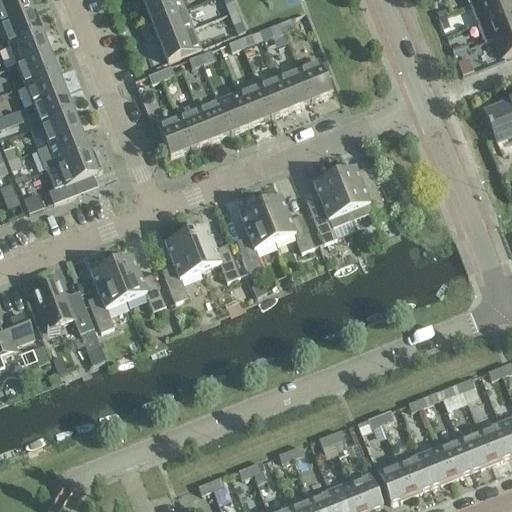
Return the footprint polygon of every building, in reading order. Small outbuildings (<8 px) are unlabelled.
[(13,0),(0,5),(0,27),(1,29),(33,16),(26,0),(13,0)] [(179,0),(157,0),(143,6),(151,26),(184,12),(179,0)] [(511,0),(488,0),(469,8),(477,27),(511,12),(511,0)] [(228,18),(237,15),(232,4),(224,7),(228,18)] [(184,12),(151,26),(159,46),(192,32),(184,12)] [(484,46),(493,42),(511,34),(511,12),(477,27),(484,46)] [(228,18),(233,29),(241,26),(237,15),(228,18)] [(33,16),(1,29),(9,49),(41,36),(33,16)] [(446,19),(438,22),(443,32),(450,30),(446,19)] [(283,36),(294,32),(290,24),(279,28),(283,36)] [(283,36),(279,28),(268,32),(271,41),(283,36)] [(192,32),(159,46),(167,67),(201,53),(192,32)] [(511,57),(511,34),(493,42),(501,62),(511,57)] [(41,36),(9,49),(17,69),(49,56),(41,36)] [(243,52),(253,48),(250,40),(239,44),(243,52)] [(243,52),(239,44),(228,48),(231,56),(243,52)] [(465,47),(450,53),(452,58),(467,52),(465,47)] [(49,56),(17,69),(24,89),(57,76),(49,56)] [(203,68),(214,64),(210,56),(199,60),(203,68)] [(203,68),(199,60),(188,64),(191,72),(203,68)] [(467,63),(456,67),(461,81),(473,77),(467,63)] [(297,73),(310,106),(331,97),(318,65),(297,73)] [(163,84),(173,80),(170,72),(159,76),(163,84)] [(277,81),(290,114),(310,106),(297,73),(277,81)] [(57,76),(24,89),(32,109),(65,96),(57,76)] [(163,84),(159,76),(148,80),(151,88),(163,84)] [(257,89),(270,122),(290,114),(277,81),(257,89)] [(237,97),(250,130),(270,122),(257,89),(237,97)] [(65,96),(32,109),(40,129),(73,116),(65,96)] [(217,104),(230,138),(250,130),(237,97),(217,104)] [(511,101),(510,102),(511,104),(484,114),(497,145),(511,138),(511,101)] [(197,112),(210,145),(230,138),(217,104),(197,112)] [(177,120),(190,153),(210,145),(197,112),(177,120)] [(48,149),(81,136),(73,116),(40,129),(48,149)] [(190,153),(177,120),(156,128),(169,162),(190,153)] [(89,157),(89,156),(81,136),(48,149),(57,170),(89,157)] [(7,166),(17,162),(13,152),(3,156),(7,166)] [(77,199),(72,188),(102,176),(93,155),(89,156),(89,157),(57,170),(47,174),(55,193),(48,196),(53,208),(77,199)] [(7,166),(11,176),(21,172),(17,162),(7,166)] [(346,173),(333,178),(352,225),(371,218),(375,229),(389,224),(376,191),(368,194),(359,171),(348,176),(346,173)] [(319,201),(307,206),(311,217),(324,248),(337,243),(333,233),(352,225),(333,178),(320,184),(321,186),(314,189),(319,201)] [(37,200),(24,205),(30,218),(43,213),(37,200)] [(258,208),(275,248),(293,241),(301,259),(314,254),(301,221),(295,223),(286,200),(273,205),(272,203),(258,208)] [(275,248),(258,208),(245,214),(246,216),(239,218),(249,242),(236,247),(249,279),(262,274),(255,256),(275,248)] [(185,237),(202,278),(219,271),(226,288),(239,282),(226,251),(220,253),(211,230),(200,234),(199,231),(185,237)] [(185,237),(171,243),(172,245),(165,248),(175,271),(163,276),(176,308),(188,303),(181,286),(202,278),(185,237)] [(109,266),(125,308),(145,300),(151,317),(164,313),(151,281),(144,284),(135,260),(125,264),(123,261),(109,266)] [(125,308),(109,266),(95,272),(96,275),(91,277),(100,302),(88,306),(100,337),(113,332),(107,315),(125,308)] [(86,284),(76,288),(81,299),(90,295),(86,284)] [(79,298),(78,298),(68,302),(63,297),(60,287),(32,298),(46,336),(73,326),(78,339),(93,334),(79,298)] [(0,364),(0,361),(16,355),(14,350),(32,343),(24,321),(14,325),(6,322),(1,310),(0,310),(0,373),(3,373),(0,364)] [(42,350),(31,355),(38,370),(49,366),(42,350)] [(61,360),(52,364),(57,377),(66,373),(61,360)] [(499,372),(502,380),(511,376),(511,372),(510,368),(499,372)] [(499,372),(488,377),(491,385),(502,380),(499,372)] [(459,388),(462,396),(473,391),(470,384),(459,388)] [(459,388),(448,393),(451,400),(462,396),(459,388)] [(419,404),(422,412),(433,408),(430,399),(419,404)] [(419,404),(408,408),(411,417),(422,412),(419,404)] [(379,420),(382,428),(393,423),(390,415),(379,420)] [(379,420),(368,424),(371,432),(382,428),(379,420)] [(511,460),(511,459),(511,421),(498,427),(511,460)] [(511,460),(498,427),(478,435),(491,468),(511,460)] [(350,431),(348,432),(355,449),(358,448),(352,431),(350,431)] [(329,439),(333,447),(344,443),(341,435),(329,439)] [(491,468),(478,435),(458,443),(471,476),(491,468)] [(329,439),(319,444),(322,452),(333,447),(329,439)] [(437,451),(450,484),(471,476),(458,443),(437,451)] [(289,455),(292,463),(304,459),(301,451),(289,455)] [(417,459),(430,492),(450,484),(437,451),(417,459)] [(289,455),(278,460),(282,467),(292,463),(289,455)] [(397,467),(410,500),(430,492),(417,459),(397,467)] [(260,466),(249,471),(252,479),(261,475),(264,474),(260,466)] [(410,500),(397,467),(376,475),(390,508),(410,500)] [(252,479),(249,471),(238,475),(241,483),(252,479)] [(261,475),(252,479),(256,489),(265,485),(261,475)] [(348,487),(358,511),(379,511),(382,511),(369,478),(348,487)] [(209,487),(212,495),(224,490),(220,482),(209,487)] [(209,487),(198,491),(201,499),(212,495),(209,487)] [(328,495),(335,511),(358,511),(348,487),(328,495)] [(308,503),(311,511),(335,511),(328,495),(308,503)] [(288,511),(311,511),(308,503),(288,511)]
